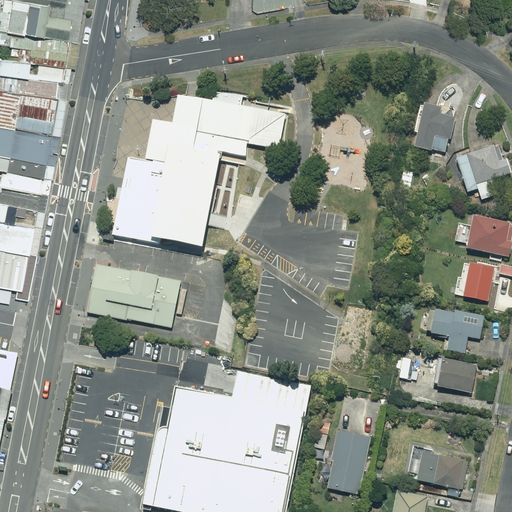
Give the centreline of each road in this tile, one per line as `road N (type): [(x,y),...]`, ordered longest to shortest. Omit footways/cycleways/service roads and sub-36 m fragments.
road 1 (primary): [(12,511),(99,68)]
road 2 (residential): [(511,90),(465,49),(371,27),(99,68)]
